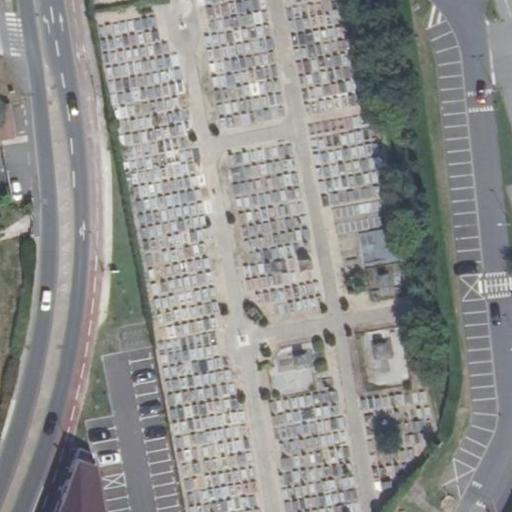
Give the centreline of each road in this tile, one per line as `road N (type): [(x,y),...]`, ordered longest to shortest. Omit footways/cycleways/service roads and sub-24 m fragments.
road 1 (residential): [(462,0),(476,46),(508,419),(468,511)]
road 2 (secondary): [(23,0),(48,246),(39,336),(0,479)]
road 3 (secondary): [(15,511),(65,341),(72,154)]
road 4 (secondary): [(72,154),(39,0)]
road 5 (secondary): [(72,154),(55,0)]
